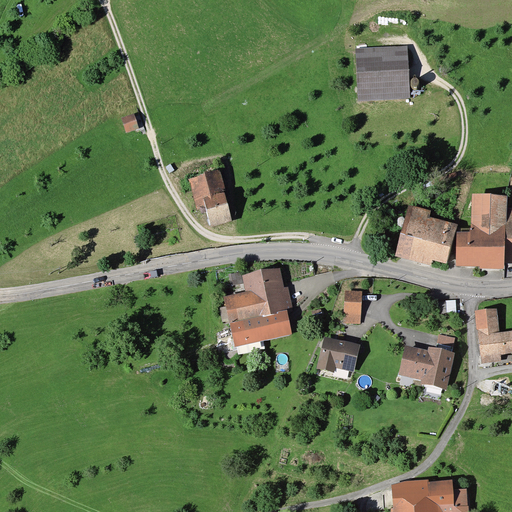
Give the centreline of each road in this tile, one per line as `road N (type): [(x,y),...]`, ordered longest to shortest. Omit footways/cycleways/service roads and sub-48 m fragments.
road 1 (secondary): [(464,287),(335,257),(265,252),(0,296)]
road 2 (track): [(311,253),(293,237),(187,227),(105,7)]
road 3 (track): [(351,261),(374,207),(455,160),(464,136),(461,106),(423,75),(406,42),(375,40)]
road 4 (residential): [(464,287),(470,374),(453,424),(422,466),(336,500)]
road 5 (track): [(266,0),(306,32),(375,40)]
